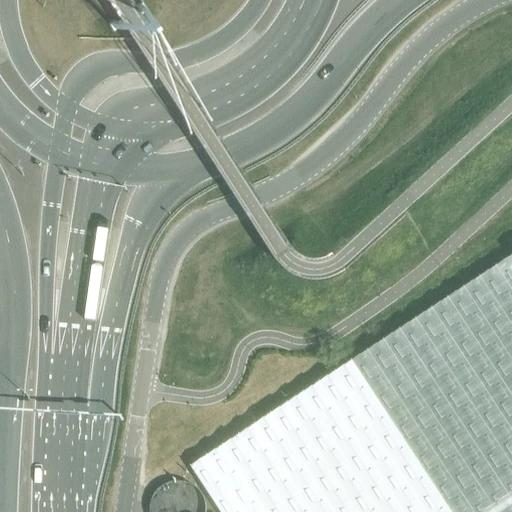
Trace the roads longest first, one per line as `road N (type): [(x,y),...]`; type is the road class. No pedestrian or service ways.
road 1 (unclassified): [(124,511),(147,334),(175,242),(197,220),(300,174),(358,126),(426,39),(483,0)]
road 2 (primary): [(64,477),(141,212),(179,167)]
road 3 (primary): [(64,477),(53,326),(61,146)]
road 4 (primary): [(64,477),(106,161)]
road 5 (primary): [(179,167),(266,134),(307,103),(401,0)]
road 6 (primary): [(0,245),(10,316),(1,511)]
road 7 (primary): [(72,108),(97,67),(196,53),(222,41),(258,0)]
road 8 (primary): [(133,120),(214,99),(258,77),(315,0)]
road 9 (primary): [(10,0),(18,48),(39,81),(72,108)]
